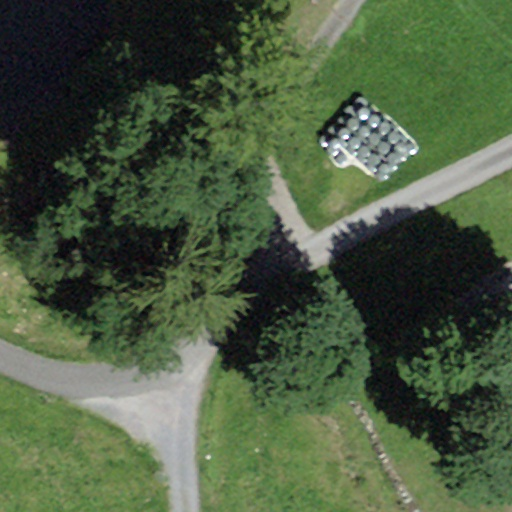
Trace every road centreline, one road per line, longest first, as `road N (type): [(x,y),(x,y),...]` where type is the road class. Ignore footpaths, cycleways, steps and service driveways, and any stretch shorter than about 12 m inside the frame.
road 1 (track): [(511,153),(262,280),(207,336),(193,392),(155,406),(0,361)]
road 2 (track): [(193,392),(179,446),(183,511)]
